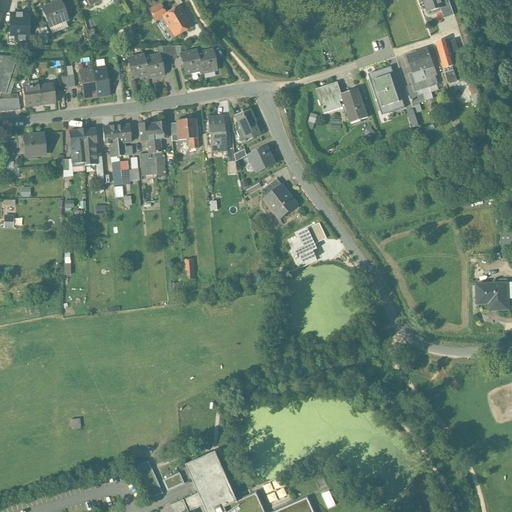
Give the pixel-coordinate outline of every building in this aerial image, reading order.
[(442,1),(441,0),(423,0),(428,12),(443,7),(444,7),(442,1)] [(452,11),(448,0),(443,0),(442,1),(444,7),(443,7),(445,13),(452,11)] [(61,1),(48,6),(49,9),(42,12),(49,28),(52,34),(67,28),(65,22),(68,20),(61,1)] [(160,4),(149,10),(155,21),(163,17),(163,16),(166,14),(160,4)] [(166,14),(163,16),(163,17),(175,38),(191,28),(179,7),(166,14)] [(25,14),(10,14),(10,33),(7,34),(7,44),(15,44),(15,42),(28,42),(29,18),(25,14)] [(511,22),(503,25),(511,52),(511,51),(511,22)] [(44,27),(35,30),(35,42),(46,43),(47,38),(44,27)] [(447,40),(436,43),(444,69),(455,66),(451,54),(459,51),(455,40),(448,42),(447,40)] [(168,47),(162,47),(164,60),(170,59),(170,60),(171,60),(168,47)] [(174,47),(168,47),(171,60),(176,59),(174,47)] [(437,76),(428,49),(417,52),(429,88),(437,85),(434,77),(437,76)] [(197,54),(196,55),(200,71),(200,74),(217,71),(212,51),(197,54)] [(196,52),(180,55),(185,75),(200,71),(196,55),(197,54),(196,52)] [(417,52),(406,56),(412,73),(408,74),(412,85),(414,93),(416,93),(429,88),(417,52)] [(17,58),(0,56),(0,92),(5,95),(17,58)] [(143,56),(127,59),(132,79),(147,76),(144,59),(143,56)] [(144,59),(147,76),(148,79),(164,75),(159,56),(144,59)] [(484,56),(475,59),(478,68),(486,66),(484,56)] [(34,64),(25,60),(19,73),(29,77),(34,64)] [(486,66),(478,68),(480,74),(490,71),(488,65),(486,66)] [(398,88),(391,67),(368,75),(375,95),(398,88)] [(97,69),(92,70),(96,97),(109,96),(105,68),(97,69)] [(88,70),(79,72),(83,99),(96,97),(92,70),(88,70)] [(454,71),(445,73),(448,84),(457,81),(454,71)] [(52,84),(38,86),(40,105),(55,103),(52,84)] [(334,84),(316,90),(324,115),(340,110),(338,105),(340,104),(340,101),(343,100),(341,95),(339,88),(336,89),(334,84)] [(474,84),(468,86),(472,96),(477,94),(474,84)] [(412,85),(406,87),(410,98),(417,95),(416,93),(414,93),(412,85)] [(33,87),(23,88),(25,107),(40,105),(38,86),(33,87)] [(405,108),(398,88),(375,95),(382,116),(405,108)] [(341,95),(343,100),(350,122),(360,118),(360,121),(368,118),(358,89),(341,95)] [(417,95),(410,98),(412,105),(419,103),(425,101),(423,93),(417,95)] [(18,99),(0,99),(0,112),(20,111),(18,99)] [(419,103),(412,105),(415,114),(422,112),(419,103)] [(249,110),(235,117),(243,136),(239,137),(241,143),(242,145),(261,136),(249,110)] [(223,117),(207,119),(211,153),(226,152),(223,117)] [(187,121),(176,122),(176,123),(178,141),(189,140),(197,139),(196,120),(194,120),(193,118),(188,119),(187,121)] [(165,123),(156,124),(152,125),(153,140),(158,140),(166,139),(165,123)] [(148,125),(139,125),(140,142),(148,141),(153,140),(152,125),(148,125)] [(129,126),(116,128),(117,144),(122,143),(130,142),(129,126)] [(116,128),(103,129),(104,145),(113,144),(117,144),(116,128)] [(95,129),(82,130),(82,131),(83,147),(94,146),(96,146),(95,129)] [(82,131),(68,132),(71,165),(85,164),(84,160),(85,160),(83,147),(82,131)] [(43,134),(23,136),(23,141),(25,153),(25,155),(45,153),(43,134)] [(197,139),(189,140),(190,150),(198,149),(197,139)] [(153,140),(148,141),(148,143),(147,143),(148,154),(155,153),(153,140)] [(16,141),(3,142),(4,154),(18,153),(16,141)] [(23,141),(16,141),(18,153),(18,154),(25,153),(23,141)] [(94,146),(83,147),(85,160),(84,160),(85,164),(85,166),(96,165),(94,146)] [(267,147),(249,155),(258,173),(275,165),(267,147)] [(244,150),(233,155),(235,161),(235,162),(247,157),(244,150)] [(18,153),(4,154),(5,169),(19,167),(18,154),(18,153)] [(235,161),(227,162),(229,175),(238,174),(235,162),(235,161)] [(489,161),(479,162),(480,173),(490,172),(489,161)] [(139,181),(138,169),(129,169),(129,181),(139,181)] [(277,180),(265,189),(270,195),(282,186),(277,180)] [(298,207),(282,186),(270,195),(264,200),(270,208),(273,206),(282,218),(280,220),(280,221),(298,207)] [(14,228),(13,215),(3,215),(4,228),(14,228)] [(308,229),(298,234),(304,247),(293,252),(300,266),(316,258),(313,251),(317,249),(308,229)] [(193,260),(185,260),(187,280),(188,280),(188,282),(189,282),(190,285),(195,284),(193,260)] [(217,269),(220,276),(230,273),(227,265),(217,269)] [(496,285),(476,285),(477,304),(496,304),(496,311),(508,310),(508,300),(507,284),(506,280),(496,280),(496,285)] [(264,284),(256,286),(258,294),(266,293),(264,284)] [(80,419),(69,420),(71,430),(81,429),(80,419)] [(195,487),(198,494),(203,506),(206,511),(225,511),(224,508),(238,502),(215,452),(185,465),(195,487)] [(161,493),(148,463),(137,468),(150,498),(161,493)] [(180,475),(164,481),(168,491),(184,484),(180,475)] [(323,494),(328,508),(336,505),(330,491),(323,494)] [(173,511),(188,511),(203,506),(198,494),(170,506),(173,511)] [(264,511),(256,494),(238,502),(224,508),(225,511),(313,511),(307,498),(276,511),(264,511)]
